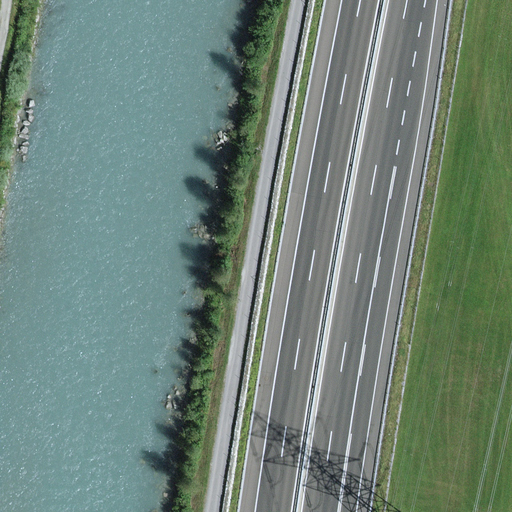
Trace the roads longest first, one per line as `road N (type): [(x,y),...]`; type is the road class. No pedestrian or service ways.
road 1 (track): [(300,0),(212,511)]
road 2 (motorway): [(360,0),(273,511)]
road 3 (motorway): [(335,402),(407,0)]
